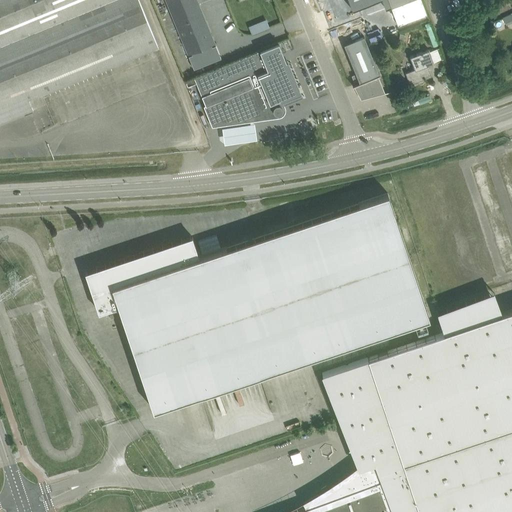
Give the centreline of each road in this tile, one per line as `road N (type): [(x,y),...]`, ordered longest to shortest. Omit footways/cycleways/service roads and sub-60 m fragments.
road 1 (tertiary): [(0,198),(203,185),(363,157)]
road 2 (unclassified): [(300,443),(169,483),(115,473),(87,483)]
road 3 (unclassified): [(363,157),(300,0)]
road 4 (tertiary): [(363,157),(511,112)]
